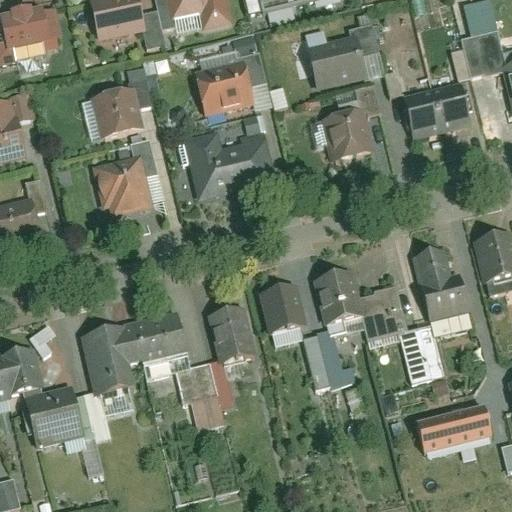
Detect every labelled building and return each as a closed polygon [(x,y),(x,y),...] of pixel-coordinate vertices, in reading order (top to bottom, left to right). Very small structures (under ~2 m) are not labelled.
[(136,0),(98,0),(87,3),(97,43),(144,32),(136,0)] [(226,0),(166,0),(170,21),(200,15),(203,31),(232,26),(226,0)] [(245,0),(249,17),(315,0),(245,0)] [(0,27),(4,47),(0,48),(0,67),(49,58),(62,37),(57,8),(0,19),(0,27)] [(352,42),(307,52),(317,95),(367,84),(362,60),(379,56),(372,25),(349,30),(352,42)] [(511,67),(506,69),(497,33),(462,42),(472,81),(504,73),(511,103),(511,67)] [(194,76),(204,120),(252,108),(241,64),(194,76)] [(130,93),(90,101),(99,143),(142,133),(137,111),(151,108),(142,68),(126,72),(130,93)] [(392,98),(403,97),(400,75),(390,77),(392,98)] [(459,86),(432,93),(442,135),(470,128),(459,86)] [(432,93),(404,99),(415,142),(442,135),(432,93)] [(27,99),(0,105),(0,166),(26,160),(18,126),(33,122),(27,99)] [(375,154),(363,112),(321,124),(333,166),(375,154)] [(219,132),(180,141),(196,207),(275,188),(263,138),(223,148),(219,132)] [(135,163),(93,172),(101,213),(109,211),(112,223),(150,215),(143,182),(157,179),(149,144),(132,147),(135,163)] [(28,203),(0,208),(0,251),(39,244),(34,215),(44,213),(39,184),(25,187),(28,203)] [(511,237),(473,247),(483,288),(511,280),(511,237)] [(444,254),(413,261),(428,326),(469,316),(460,277),(450,280),(444,254)] [(353,276),(314,285),(324,329),(363,320),(359,303),(353,276)] [(296,290),(261,298),(270,339),(306,331),(296,290)] [(372,300),(359,303),(363,320),(369,345),(407,336),(395,290),(371,296),(372,300)] [(255,360),(243,311),(206,320),(218,369),(255,360)] [(176,318),(79,342),(93,398),(138,386),(135,374),(187,361),(176,318)] [(48,344),(58,339),(53,329),(33,338),(43,361),(54,357),(48,344)] [(38,396),(28,353),(0,359),(0,362),(9,402),(38,396)] [(0,404),(9,402),(0,362),(0,404)] [(222,430),(207,367),(184,373),(199,435),(222,430)] [(25,405),(37,452),(86,440),(74,393),(25,405)] [(427,460),(505,445),(498,410),(420,425),(427,460)] [(0,485),(0,511),(23,511),(19,482),(0,485)]
